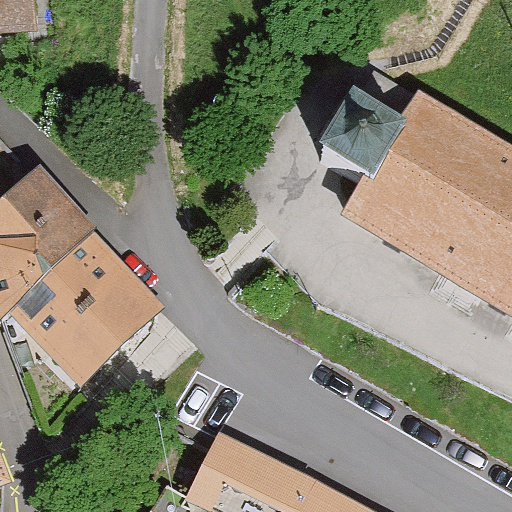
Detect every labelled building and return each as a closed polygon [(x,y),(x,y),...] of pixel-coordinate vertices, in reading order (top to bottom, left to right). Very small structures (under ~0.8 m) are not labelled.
[(0,0),(0,32),(31,30),(29,0),(0,0)] [(400,140),(355,114),(318,177),(361,202),(340,237),(511,336),(511,160),(419,107),(400,140)] [(36,178),(0,212),(0,289),(10,314),(82,388),(164,309),(36,178)] [(366,511),(220,435),(186,500),(208,511),(366,511)] [(0,489),(10,485),(0,458),(0,489)]
